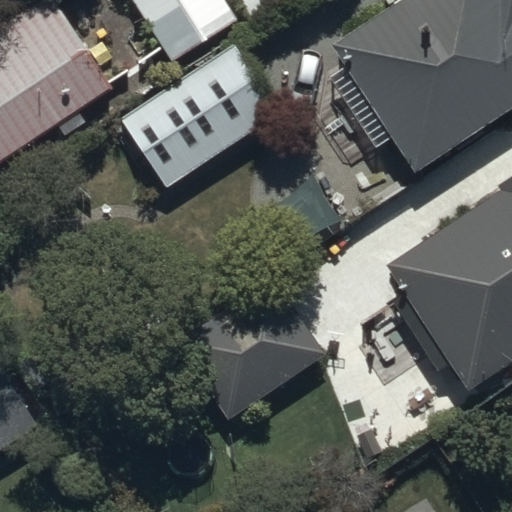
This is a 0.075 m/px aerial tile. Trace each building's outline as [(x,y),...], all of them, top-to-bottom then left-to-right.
[(41,0),(0,27),(0,168),(113,93),(50,0),(41,0)] [(226,0),(129,0),(173,66),(241,22),(226,0)] [(504,0),(411,0),(333,52),(341,65),(324,76),(375,154),(394,141),(419,177),(511,115),(511,6),(510,8),(504,0)] [(280,119),(233,48),(120,122),(167,194),(280,119)] [(511,190),(389,272),(408,300),(396,308),(440,375),(451,369),(470,398),(511,370),(511,190)] [(229,425),(326,357),(270,275),(172,344),(229,425)] [(0,367),(0,449),(38,425),(0,367)]
